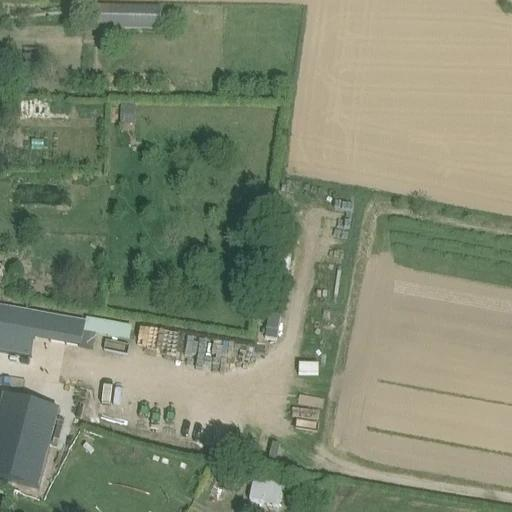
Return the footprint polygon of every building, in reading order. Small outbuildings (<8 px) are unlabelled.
[(162,29),(163,9),(95,7),(94,27),(162,29)] [(37,55),(25,56),(25,64),(38,64),(37,55)] [(70,122),(71,98),(32,97),(32,121),(70,122)] [(135,126),(136,106),(121,106),(121,126),(135,126)] [(283,298),(284,286),(274,286),(273,298),(283,298)] [(277,341),(283,303),(271,301),(265,340),(277,341)] [(85,334),(86,324),(0,308),(0,352),(31,358),(35,340),(82,349),(85,334)] [(86,324),(85,334),(98,336),(130,342),(133,327),(87,319),(86,324)] [(3,397),(0,409),(0,480),(40,491),(60,412),(3,397)] [(255,476),(250,502),(279,508),(284,483),(255,476)]
